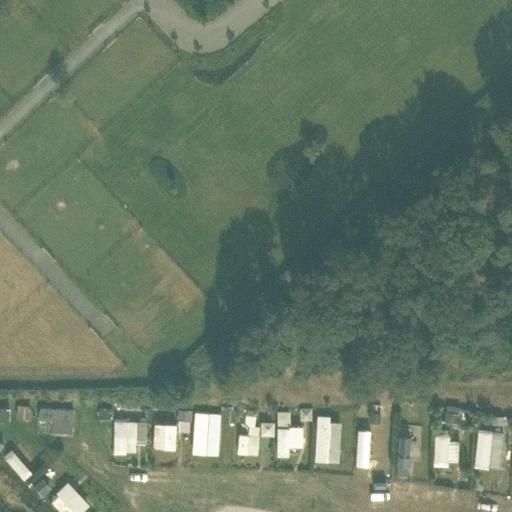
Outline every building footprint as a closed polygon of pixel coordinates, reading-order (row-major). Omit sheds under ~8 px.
[(0,416),(10,417),(10,406),(0,405),(0,416)] [(52,418),(52,431),(73,432),(74,406),(39,405),(39,418),(52,418)] [(369,412),(369,423),(379,423),(380,405),(372,405),(372,412),(369,412)] [(278,409),(277,454),(290,454),(290,445),(303,445),(304,423),(291,423),(291,410),(278,409)] [(220,452),(221,410),(194,410),(193,451),(220,452)] [(259,452),(257,411),(239,411),(241,452),(259,452)] [(315,459),(340,460),(341,417),(316,416),(315,459)] [(113,417),(113,451),(142,451),(142,429),(136,429),(137,418),(113,417)] [(154,422),(153,446),(175,447),(176,422),(154,422)] [(357,428),(355,463),(368,464),(370,428),(357,428)] [(503,466),(504,429),(476,428),(475,465),(503,466)] [(434,462),(458,462),(458,439),(449,438),(449,431),(434,430),(434,462)] [(5,455),(24,478),(32,471),(13,448),(5,455)] [(69,481),(50,498),(62,511),(79,511),(89,503),(69,481)]
